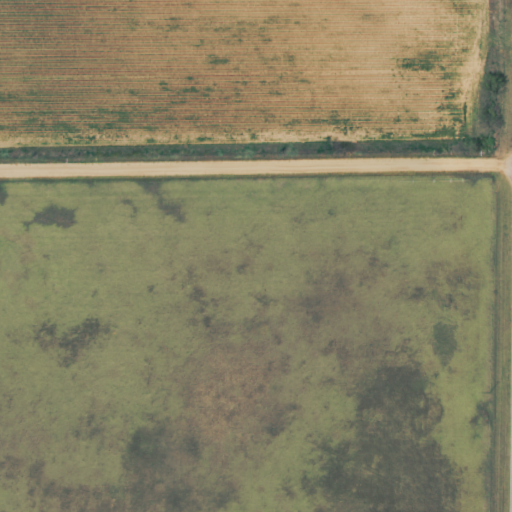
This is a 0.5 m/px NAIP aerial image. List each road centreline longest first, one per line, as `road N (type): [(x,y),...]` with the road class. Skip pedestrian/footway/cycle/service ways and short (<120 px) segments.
road 1 (tertiary): [(506,0),(506,511)]
road 2 (residential): [(0,174),(506,167)]
